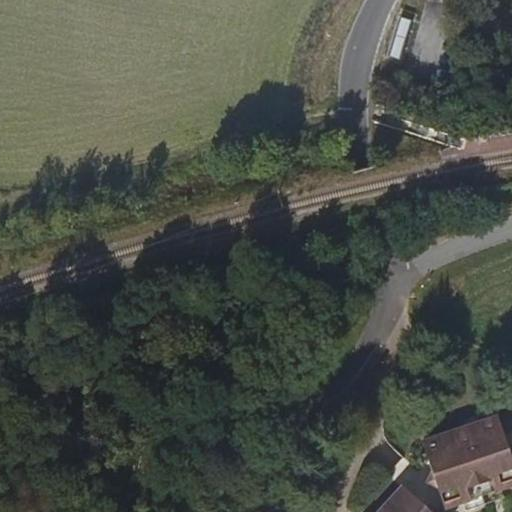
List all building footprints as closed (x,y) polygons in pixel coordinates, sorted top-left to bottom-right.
[(417,16),(402,11),(388,57),(402,62),(417,16)] [(493,114),(472,118),(474,129),(496,125),(493,114)] [(482,424),(507,417),(506,409),(481,415),(482,424)] [(511,415),(507,417),(482,424),(441,434),(448,461),(443,471),(452,476),(456,492),(478,486),(480,494),(511,485),(511,415)] [(455,511),(450,507),(450,498),(446,496),(438,496),(418,478),(389,509),(386,511),(455,511)] [(511,493),(511,485),(480,494),(482,502),(511,493)] [(478,486),(456,492),(459,500),(480,494),(478,486)] [(386,511),(389,509),(384,503),(375,511),(386,511)]
